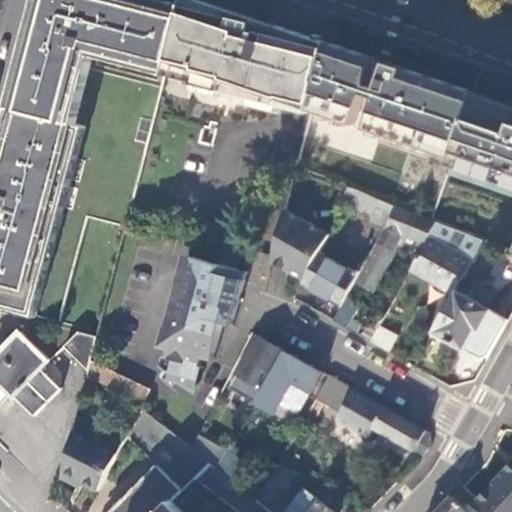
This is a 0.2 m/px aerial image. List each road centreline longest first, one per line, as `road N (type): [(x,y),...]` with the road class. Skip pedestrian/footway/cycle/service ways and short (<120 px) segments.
road 1 (residential): [(478,426),(258,305)]
road 2 (secondary): [(371,0),(511,48)]
